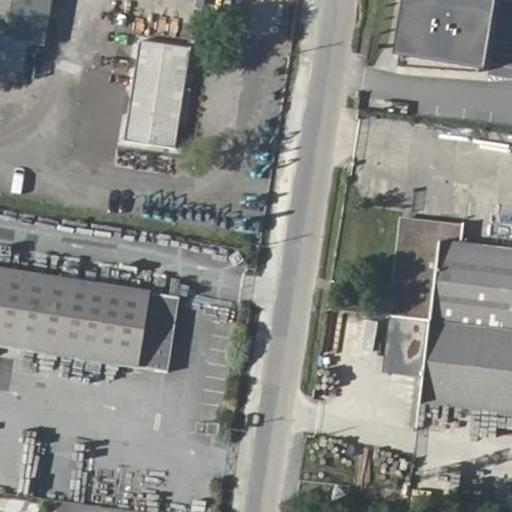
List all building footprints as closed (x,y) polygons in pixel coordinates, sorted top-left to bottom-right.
[(0,0),(0,39),(52,49),(60,0),(0,0)] [(504,0),(412,0),(402,67),(493,71),(504,0)] [(148,38),(130,138),(184,146),(200,46),(148,38)] [(408,222),(398,319),(511,331),(511,252),(470,248),(472,230),(408,222)] [(149,297),(0,270),(0,345),(173,375),(186,304),(149,297)] [(511,331),(398,319),(394,357),(402,357),(401,370),(429,373),(426,396),(511,404),(511,331)] [(389,471),(385,489),(407,493),(411,475),(389,471)]
